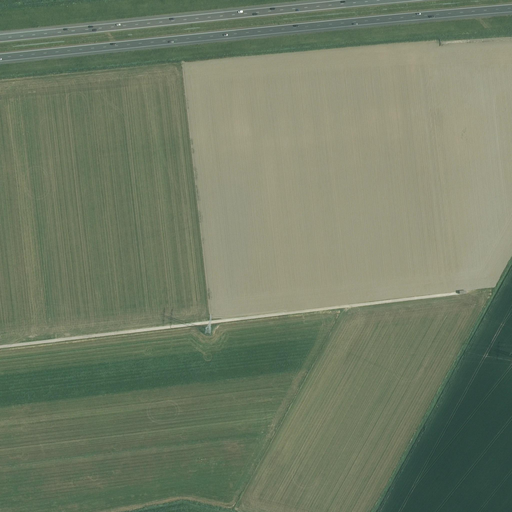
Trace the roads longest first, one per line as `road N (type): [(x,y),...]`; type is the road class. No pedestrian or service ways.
road 1 (motorway): [(0,58),(511,8)]
road 2 (motorway): [(402,0),(0,37)]
